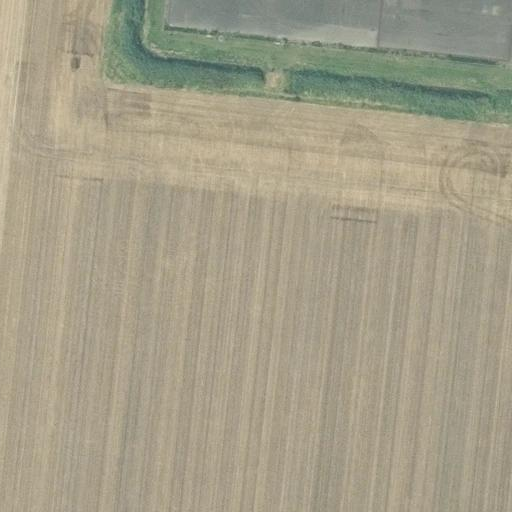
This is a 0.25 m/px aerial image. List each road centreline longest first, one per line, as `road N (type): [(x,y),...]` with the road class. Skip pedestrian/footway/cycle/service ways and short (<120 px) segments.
road 1 (track): [(511,114),(90,66)]
road 2 (track): [(163,43),(511,80)]
